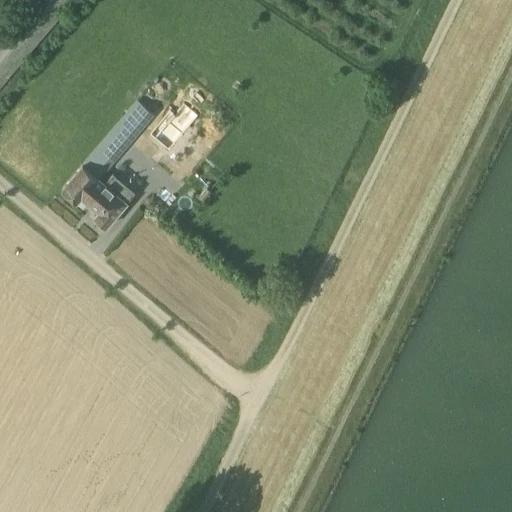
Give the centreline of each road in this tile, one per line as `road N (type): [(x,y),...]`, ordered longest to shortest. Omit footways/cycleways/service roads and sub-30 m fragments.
road 1 (track): [(256,408),(460,0)]
road 2 (unclassified): [(206,511),(256,408),(0,185)]
